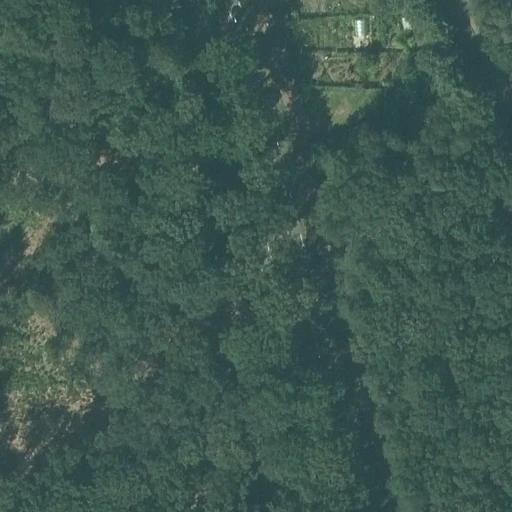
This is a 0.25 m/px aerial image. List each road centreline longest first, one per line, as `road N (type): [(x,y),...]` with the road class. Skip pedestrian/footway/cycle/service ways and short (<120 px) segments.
road 1 (secondary): [(191,0),(328,511)]
road 2 (secondary): [(364,511),(231,0)]
